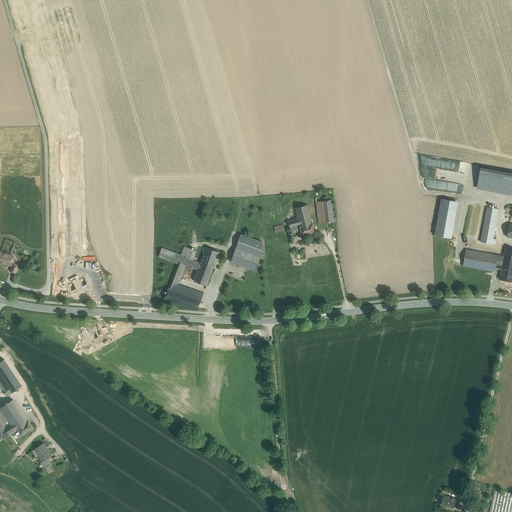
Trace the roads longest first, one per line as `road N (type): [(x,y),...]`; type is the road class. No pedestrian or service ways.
road 1 (secondary): [(511,306),(417,303),(227,320),(0,300)]
road 2 (unclassified): [(4,0),(45,139),(49,285),(43,293),(9,284),(0,300)]
road 3 (track): [(366,0),(423,192),(500,201)]
road 4 (track): [(511,322),(465,511)]
road 5 (track): [(268,320),(280,475),(292,511)]
